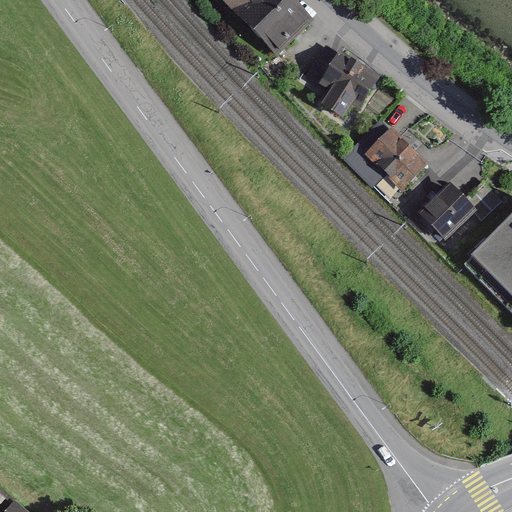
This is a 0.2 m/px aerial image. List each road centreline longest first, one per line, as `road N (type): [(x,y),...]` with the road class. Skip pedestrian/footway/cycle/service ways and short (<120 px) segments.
road 1 (unclassified): [(61,0),(436,511)]
road 2 (residential): [(511,150),(426,90),(325,0)]
